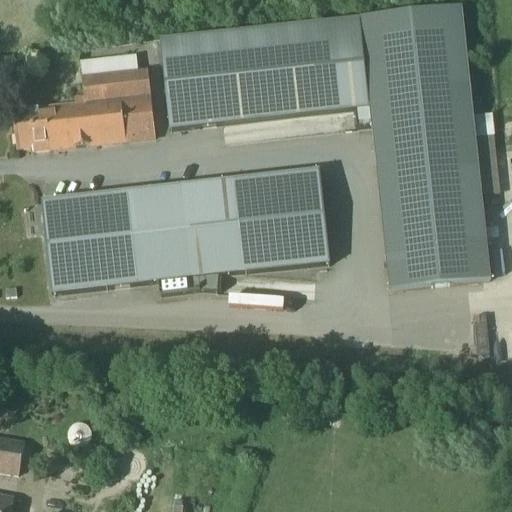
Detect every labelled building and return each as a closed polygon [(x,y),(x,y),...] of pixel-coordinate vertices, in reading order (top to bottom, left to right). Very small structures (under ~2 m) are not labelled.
[(463,15),(160,49),(171,137),(350,116),(353,142),(375,139),(391,295),(490,285),(463,15)] [(82,81),(138,75),(136,60),(80,67),(82,81)] [(33,156),(155,142),(148,76),(84,83),(85,100),(75,101),(76,110),(12,117),(16,153),(32,151),(33,156)] [(41,207),(52,300),(159,288),(159,301),(201,297),(217,298),(218,281),(329,269),(319,176),(41,207)] [(328,332),(327,344),(349,345),(349,333),(328,332)] [(0,477),(19,480),(24,448),(0,443),(0,477)] [(12,511),(13,505),(0,502),(0,511),(12,511)]
